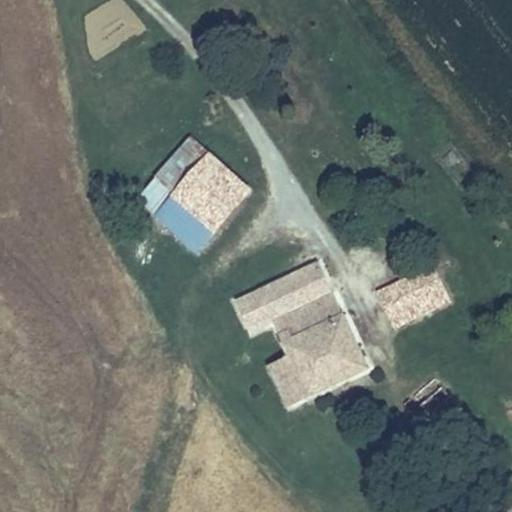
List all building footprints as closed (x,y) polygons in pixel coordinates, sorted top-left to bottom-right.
[(158,172),(180,193),(217,154),(193,135),(158,172)] [(217,154),(180,193),(158,214),(195,249),(251,187),(217,154)] [(448,256),(431,264),(449,298),(467,288),(448,256)] [(369,365),(323,260),(238,297),(254,329),(279,319),(293,353),(271,364),(290,403),(369,365)] [(449,298),(431,264),(380,291),(398,325),(449,298)] [(469,413),(443,367),(406,387),(417,409),(423,407),(434,427),(448,418),(451,424),(469,413)]
